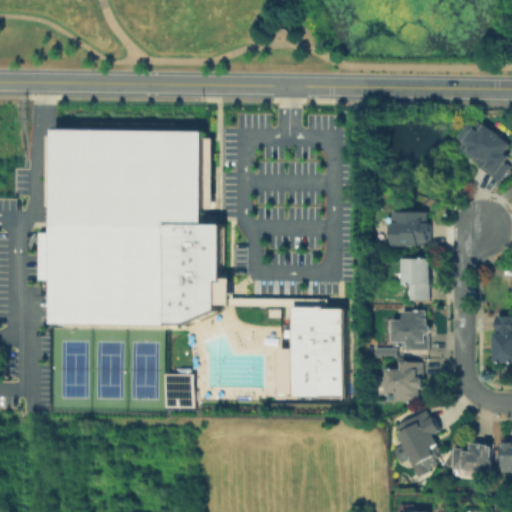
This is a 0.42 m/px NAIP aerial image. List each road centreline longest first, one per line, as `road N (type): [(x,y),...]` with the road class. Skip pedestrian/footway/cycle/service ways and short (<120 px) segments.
road 1 (tertiary): [(511,88),(0,81)]
road 2 (residential): [(511,402),(483,398),(462,365),(463,258),(479,229)]
